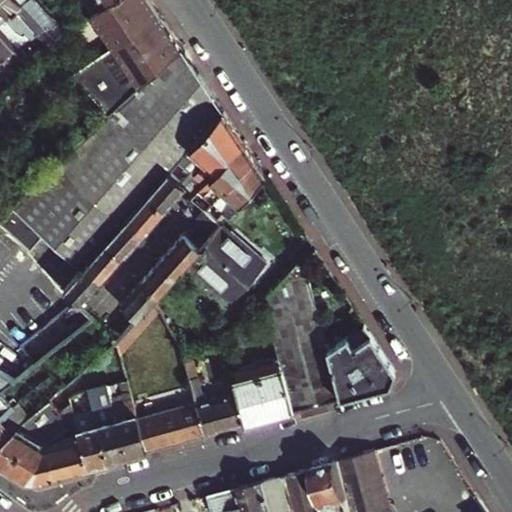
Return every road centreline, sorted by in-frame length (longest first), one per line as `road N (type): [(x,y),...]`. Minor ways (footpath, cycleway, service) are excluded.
road 1 (tertiary): [(189,0),(453,397)]
road 2 (residential): [(453,397),(125,488),(75,511)]
